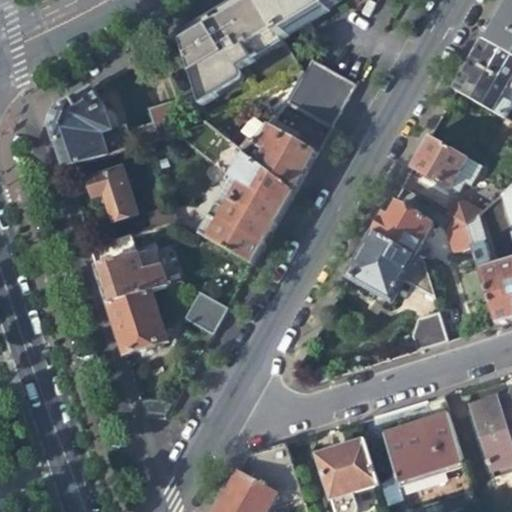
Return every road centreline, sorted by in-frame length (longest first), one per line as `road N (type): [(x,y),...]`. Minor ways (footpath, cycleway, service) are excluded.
road 1 (residential): [(193,438),(448,0)]
road 2 (residential): [(511,337),(193,438)]
road 3 (secondary): [(68,511),(0,293)]
